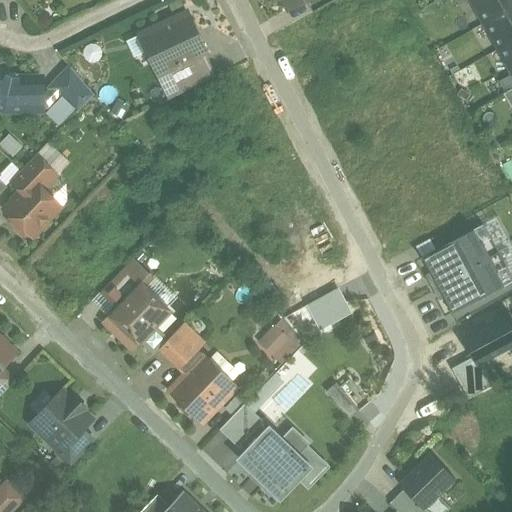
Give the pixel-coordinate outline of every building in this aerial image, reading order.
[(285,0),(291,9),(307,0),(285,0)] [(511,0),(473,0),(487,23),(511,8),(511,0)] [(511,8),(487,23),(501,49),(511,43),(511,8)] [(189,12),(170,21),(167,20),(158,25),(157,27),(154,29),(155,31),(157,30),(161,39),(148,45),(149,47),(148,51),(153,62),(157,63),(163,77),(170,74),(205,57),(209,55),(189,12)] [(511,43),(501,49),(511,68),(511,43)] [(205,57),(170,74),(180,95),(215,79),(205,57)] [(96,95),(72,67),(53,87),(61,95),(79,112),(96,95)] [(14,79),(0,71),(0,107),(6,110),(43,110),(43,107),(43,97),(43,78),(14,79)] [(511,75),(501,81),(507,93),(511,90),(511,75)] [(54,88),(46,97),(43,97),(43,107),(50,107),(61,95),(54,88)] [(38,155),(12,181),(24,192),(49,166),(38,155)] [(24,192),(6,211),(12,216),(11,218),(11,222),(25,236),(30,236),(31,234),(33,236),(35,234),(40,234),(48,225),(48,221),(62,206),(46,190),(59,176),(49,166),(24,192)] [(511,277),(483,224),(422,258),(452,314),(511,281),(511,277)] [(144,282),(128,266),(103,291),(104,292),(118,278),(133,292),(142,283),(142,284),(144,282)] [(118,278),(104,292),(119,307),(133,292),(118,278)] [(142,284),(142,283),(133,292),(119,307),(111,315),(141,344),(172,312),(142,284)] [(463,360),(450,366),(466,397),(489,385),(478,364),(511,346),(511,325),(503,307),(450,334),(463,360)] [(205,343),(185,324),(160,350),(161,350),(162,349),(177,334),(185,342),(195,352),(198,349),(199,350),(205,343)] [(276,326),(265,337),(280,352),(291,340),(276,326)] [(177,334),(162,349),(171,357),(185,342),(177,334)] [(17,353),(0,336),(0,371),(4,368),(17,353)] [(185,342),(171,357),(162,349),(161,350),(187,375),(192,369),(185,363),(195,352),(185,342)] [(199,350),(198,349),(195,352),(185,363),(192,369),(187,375),(171,392),(203,423),(238,387),(199,350)] [(0,397),(17,380),(4,368),(0,371),(0,397)] [(337,384),(327,392),(350,419),(360,411),(337,384)] [(73,400),(64,392),(33,424),(62,451),(63,452),(83,430),(93,420),(84,412),(87,409),(75,398),(73,400)] [(220,430),(239,448),(240,446),(261,424),(264,422),(245,404),(220,430)] [(261,424),(240,446),(247,453),(240,460),(281,498),(300,478),(309,486),(327,467),(302,443),(294,452),(270,429),(268,431),(261,424)] [(83,430),(63,452),(62,451),(59,454),(72,467),(96,442),(83,430)] [(431,454),(399,484),(404,490),(425,511),(426,510),(457,480),(431,454)] [(9,483),(0,491),(0,511),(11,511),(25,498),(9,483)] [(425,511),(404,490),(390,504),(397,511),(398,511),(428,511),(426,510),(425,511)] [(170,506),(164,511),(205,511),(184,491),(170,506)] [(164,511),(170,506),(158,495),(141,511),(164,511)]
